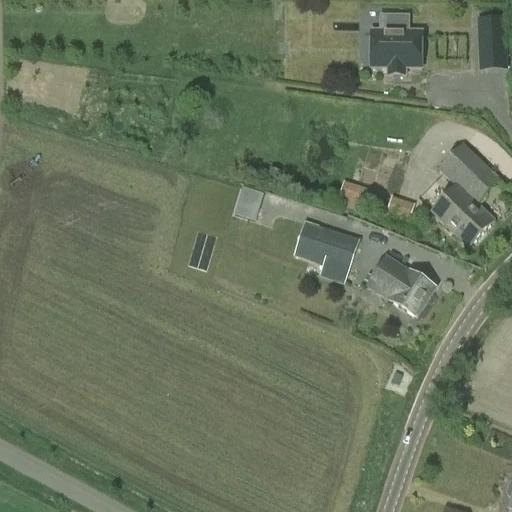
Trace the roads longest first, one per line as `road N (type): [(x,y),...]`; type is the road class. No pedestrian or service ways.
road 1 (unclassified): [(393,511),(460,339),(511,273)]
road 2 (unclassified): [(112,511),(0,451)]
